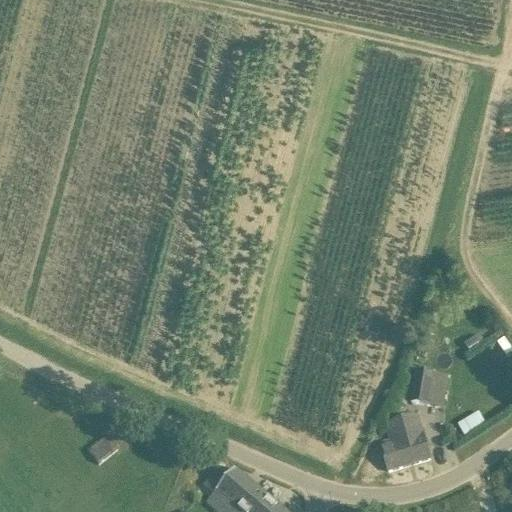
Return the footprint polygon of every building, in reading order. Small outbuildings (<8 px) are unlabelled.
[(449,379),(416,373),(412,404),(443,410),(449,379)] [(479,415),(458,427),(466,440),(487,428),(479,415)] [(389,443),(379,445),(389,474),(430,461),(422,433),(421,433),(417,418),(384,428),(389,443)] [(89,455),(99,467),(118,451),(108,439),(89,455)] [(218,468),(202,488),(215,498),(208,506),(214,511),(281,511),(235,473),(230,479),(218,468)]
